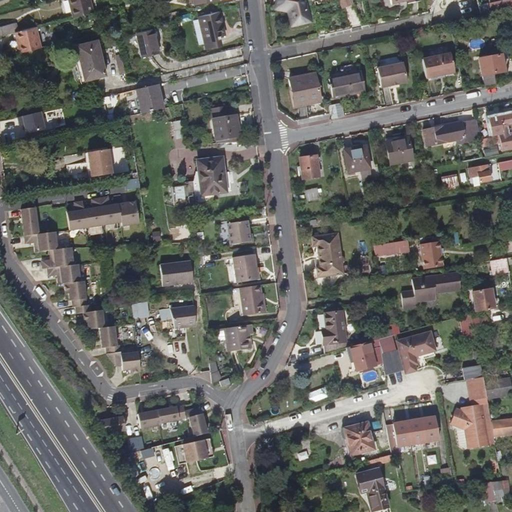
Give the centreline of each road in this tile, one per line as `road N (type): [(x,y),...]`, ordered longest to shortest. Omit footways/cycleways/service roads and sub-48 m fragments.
road 1 (residential): [(0,223),(8,263),(107,393),(190,383),(228,404)]
road 2 (residential): [(273,141),(287,334),(228,404)]
road 3 (residential): [(273,141),(511,90)]
road 4 (primary): [(116,511),(0,332)]
road 5 (unknown): [(256,57),(212,75),(123,86),(105,53)]
road 6 (primary): [(0,375),(87,508)]
road 7 (residential): [(247,0),(273,141)]
road 8 (residential): [(119,188),(0,206)]
